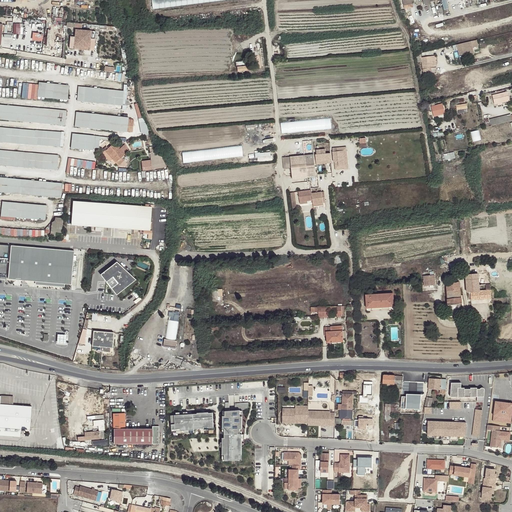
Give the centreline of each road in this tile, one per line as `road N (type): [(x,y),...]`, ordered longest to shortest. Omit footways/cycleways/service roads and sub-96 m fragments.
road 1 (primary): [(100,378),(511,364)]
road 2 (residential): [(310,443),(465,451),(511,463)]
road 3 (tertiary): [(191,489),(63,473)]
